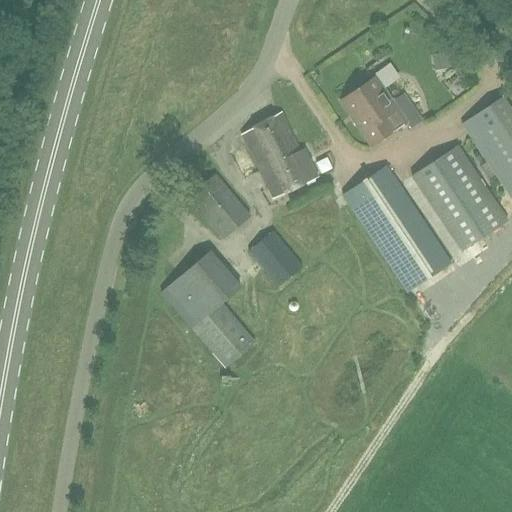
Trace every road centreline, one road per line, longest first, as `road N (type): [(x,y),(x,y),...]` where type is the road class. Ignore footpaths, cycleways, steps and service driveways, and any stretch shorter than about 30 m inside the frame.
road 1 (unclassified): [(63,511),(74,424),(125,205),(149,173),(238,101),(262,68),(288,0)]
road 2 (primary): [(0,422),(18,304),(97,0)]
